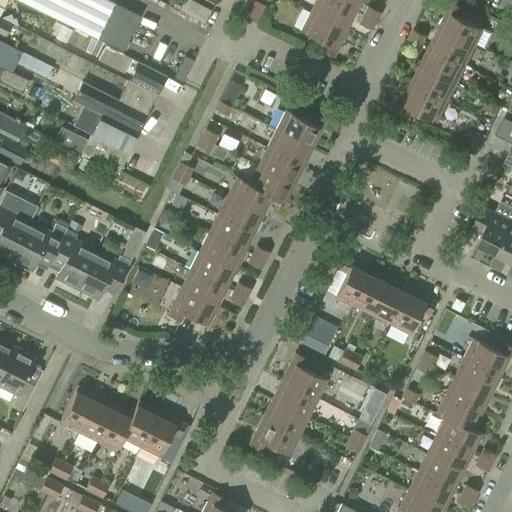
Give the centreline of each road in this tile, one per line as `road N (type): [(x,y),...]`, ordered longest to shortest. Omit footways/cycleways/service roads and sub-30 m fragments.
road 1 (residential): [(511,301),(416,254),(449,185),(349,137)]
road 2 (residential): [(284,511),(202,465),(225,417),(207,409),(208,353)]
road 3 (residential): [(208,353),(102,350),(0,299)]
road 4 (residential): [(309,222),(255,339),(238,351),(208,353)]
road 5 (residential): [(349,137),(410,0)]
road 6 (unknown): [(225,47),(151,168)]
